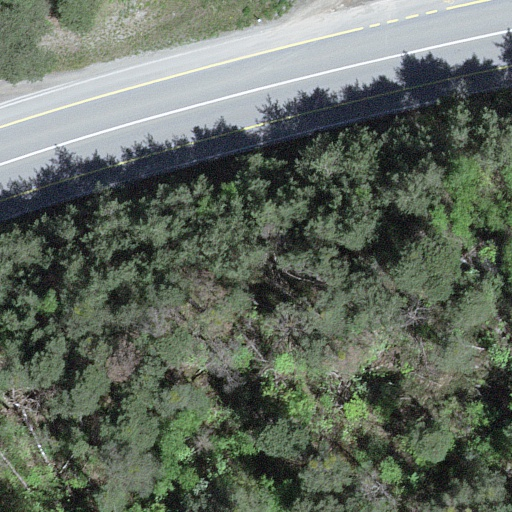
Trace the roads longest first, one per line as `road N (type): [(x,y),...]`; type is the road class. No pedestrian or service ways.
road 1 (primary): [(511,30),(180,109),(0,165)]
road 2 (motorway): [(0,185),(110,137),(511,62)]
